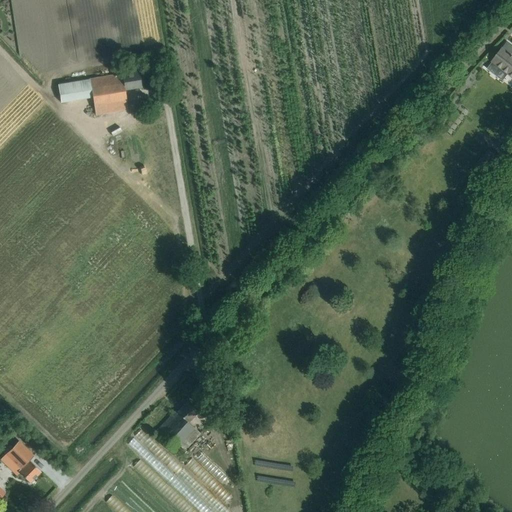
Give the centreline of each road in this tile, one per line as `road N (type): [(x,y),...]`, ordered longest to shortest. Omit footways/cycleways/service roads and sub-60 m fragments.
road 1 (unclassified): [(45,511),(511,13)]
road 2 (unknown): [(170,108),(203,343)]
